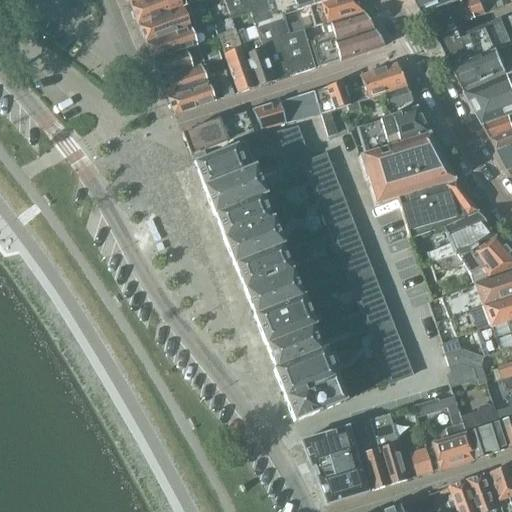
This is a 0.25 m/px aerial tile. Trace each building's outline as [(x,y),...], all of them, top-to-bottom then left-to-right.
[(138,26),(181,9),(177,0),(144,0),(135,3),(130,6),(138,26)] [(263,49),(274,82),(289,77),(277,39),(289,35),(286,28),(283,17),(308,8),(305,0),(223,0),(229,17),(248,11),(258,39),(262,49),(263,49)] [(305,0),(308,8),(332,0),(305,0)] [(353,0),(332,0),(308,8),(314,28),(321,25),(362,13),(353,0)] [(415,0),(426,17),(452,6),(467,0),(415,0)] [(511,0),(468,0),(452,6),(460,25),(511,5),(511,0)] [(452,6),(426,17),(439,41),(442,48),(454,71),(511,48),(511,42),(503,22),(466,38),(463,31),(460,25),(452,6)] [(145,44),(189,28),(181,9),(138,26),(145,44)] [(312,48),(373,30),(362,13),(321,25),(324,35),(318,37),(319,40),(310,43),(312,48)] [(511,18),(503,22),(511,42),(511,48),(454,71),(466,93),(511,72),(511,18)] [(237,95),(254,88),(235,33),(230,19),(224,21),(228,33),(217,36),(237,94),(237,95)] [(299,24),(286,28),(289,35),(302,31),(299,24)] [(152,62),(197,48),(189,28),(145,44),(152,62)] [(235,33),(254,88),(274,82),(263,49),(262,49),(258,39),(247,42),(242,30),(235,33)] [(383,47),(373,30),(312,48),(318,68),(339,61),(339,62),(383,47)] [(302,31),(289,35),(277,39),(289,77),(314,69),(302,31)] [(197,48),(152,62),(159,80),(204,65),(197,48)] [(217,53),(207,57),(210,64),(220,60),(217,53)] [(204,65),(159,80),(167,97),(210,83),(204,65)] [(360,77),(363,88),(345,93),(350,106),(347,107),(349,115),(360,110),(357,103),(367,100),(366,100),(405,87),(395,65),(360,77)] [(223,71),(215,74),(217,80),(225,78),(223,71)] [(484,126),(511,115),(511,72),(466,93),(467,96),(468,96),(471,100),(470,101),(471,103),(472,102),(475,107),(474,108),(484,124),(483,124),(484,126)] [(174,115),(204,105),(214,102),(212,98),(215,86),(214,82),(210,83),(167,97),(174,115)] [(313,92),(320,116),(321,116),(324,126),(333,123),(330,113),(347,107),(350,106),(345,93),(342,83),(313,92)] [(231,88),(221,92),(223,99),(233,95),(231,88)] [(388,110),(410,102),(411,102),(405,88),(382,96),(388,110)] [(320,116),(313,92),(296,98),(302,121),(320,116)] [(302,121),(296,98),(279,104),(284,125),(302,121)] [(284,125),(279,104),(253,112),(261,131),(284,125)] [(427,135),(417,114),(415,109),(357,129),(365,155),(427,135)] [(182,135),(190,157),(253,133),(245,114),(219,122),(182,135)] [(511,115),(484,126),(498,152),(511,146),(511,115)] [(333,123),(324,126),(328,138),(337,135),(333,123)] [(275,134),(274,135),(274,136),(274,137),(274,136),(283,157),(282,157),(283,158),(305,150),(305,149),(304,149),(297,131),(298,131),(297,129),(295,130),(275,134)] [(476,213),(452,182),(439,158),(439,159),(438,160),(434,152),(435,152),(436,153),(437,153),(427,135),(365,155),(359,157),(365,177),(367,177),(376,206),(396,200),(408,241),(410,240),(424,235),(442,228),(476,213)] [(196,163),(194,164),(194,166),(195,166),(200,179),(204,188),(203,189),(203,190),(254,170),(254,168),(253,169),(253,168),(245,147),(244,144),(236,147),(234,148),(196,163)] [(511,149),(500,154),(509,173),(511,172),(511,149)] [(305,150),(283,158),(283,159),(288,170),(287,171),(288,172),(290,171),(303,166),(303,165),(310,163),(309,162),(305,150)] [(310,163),(303,165),(303,166),(308,178),(308,179),(331,170),(331,169),(330,169),(326,157),(325,156),(324,156),(309,162),(310,163)] [(254,170),(203,190),(213,216),(214,216),(265,196),(264,194),(255,171),(254,170),(255,170),(254,170)] [(331,170),(308,179),(308,180),(309,180),(318,203),(317,203),(318,204),(341,195),(340,194),(331,171),(331,170)] [(341,195),(318,204),(327,228),(328,229),(350,220),(350,219),(341,195)] [(265,196),(214,216),(214,217),(215,217),(215,218),(220,230),(224,239),(223,240),(223,241),(272,221),(273,221),(272,220),(270,220),(270,221),(269,220),(261,199),(264,198),(265,197),(265,196)] [(427,254),(426,254),(430,264),(470,253),(494,237),(488,228),(484,223),(476,213),(442,228),(446,238),(447,238),(449,244),(427,254)] [(350,220),(328,229),(338,254),(338,255),(361,246),(360,245),(350,220),(351,220),(350,220)] [(272,221),(223,241),(224,241),(228,252),(233,264),(233,265),(233,266),(282,246),(282,245),(281,244),(273,222),(272,221)] [(511,268),(511,257),(507,252),(507,251),(494,237),(470,253),(430,264),(433,274),(462,266),(469,276),(472,283),(511,268)] [(282,246),(233,266),(233,267),(234,267),(239,278),(244,290),(244,291),(244,292),(291,273),(291,272),(290,271),(281,248),(281,247),(283,247),(282,246)] [(361,246),(338,255),(338,256),(348,281),(348,282),(371,273),(371,272),(361,247),(361,246)] [(291,273),(244,292),(244,293),(245,293),(249,304),(254,316),(254,317),(253,318),(254,319),(303,300),(303,298),(301,299),(301,298),(292,274),(291,274),(292,274),(291,273)] [(371,273),(348,282),(349,283),(349,282),(359,308),(382,299),(381,299),(371,274),(372,274),(371,273)] [(440,300),(441,301),(448,319),(470,311),(471,312),(511,297),(511,273),(474,287),(440,300)] [(488,328),(511,320),(511,297),(471,312),(470,311),(448,319),(456,339),(475,333),(489,329),(488,328)] [(382,299),(359,308),(359,309),(369,334),(369,335),(392,326),(392,325),(382,300),(382,299)] [(303,300),(254,319),(255,321),(260,333),(264,345),(264,346),(314,326),(313,326),(313,325),(304,301),(303,300)] [(489,329),(475,333),(483,358),(486,358),(498,353),(508,349),(511,347),(511,320),(488,328),(489,329)] [(314,326),(264,346),(265,347),(266,346),(275,371),(273,372),(274,373),(325,353),(325,352),(323,352),(321,353),(311,329),(311,328),(312,328),(314,327),(314,326)] [(392,326),(369,335),(370,336),(380,361),(379,361),(380,361),(403,353),(402,352),(392,327),(393,327),(392,326)] [(442,344),(445,356),(460,352),(457,340),(442,344)] [(460,352),(445,356),(449,368),(466,362),(480,367),(483,358),(463,351),(460,352)] [(511,351),(494,356),(500,378),(511,375),(511,351)] [(325,353),(274,373),(279,385),(283,397),(284,398),(284,399),(335,379),(335,378),(335,379),(335,378),(325,354),(325,353)] [(403,353),(380,361),(380,362),(384,373),(407,364),(407,363),(403,353)] [(466,362),(449,368),(451,374),(457,372),(467,368),(473,370),(475,378),(478,386),(486,384),(484,377),(480,367),(466,362)] [(407,364),(384,373),(388,384),(389,384),(388,384),(389,384),(389,385),(389,386),(391,385),(410,377),(412,377),(412,376),(411,375),(407,365),(407,364)] [(449,387),(461,383),(457,372),(451,374),(446,375),(449,387)] [(511,376),(500,381),(504,392),(511,389),(511,376)] [(335,379),(284,399),(284,400),(293,421),(293,422),(294,423),(295,423),(295,422),(317,414),(318,414),(318,413),(343,404),(345,403),(344,402),(344,401),(336,381),(336,380),(335,379)] [(432,445),(439,472),(473,461),(459,418),(454,398),(438,403),(441,411),(447,409),(450,418),(450,417),(453,427),(445,429),(448,440),(432,445)] [(475,413),(459,418),(473,461),(506,450),(494,409),(493,407),(490,408),(486,405),(478,408),(475,413)] [(511,448),(511,411),(511,409),(496,414),(506,450),(511,448)] [(387,417),(370,423),(374,439),(375,438),(389,487),(406,482),(406,481),(406,480),(395,445),(396,445),(391,428),(387,417)] [(370,423),(364,424),(368,440),(374,439),(370,423)] [(313,467),(315,472),(320,470),(358,460),(349,427),(304,440),(302,441),(309,462),(311,468),(313,467)] [(368,440),(358,443),(372,492),(389,487),(375,438),(374,439),(368,440)] [(408,455),(416,479),(432,473),(425,449),(408,455)] [(321,471),(315,473),(317,478),(316,479),(316,481),(317,480),(318,485),(326,504),(326,506),(328,505),(365,494),(365,495),(367,494),(366,492),(357,460),(321,471)] [(511,477),(509,467),(489,474),(499,502),(509,499),(511,508),(511,477)] [(491,511),(494,511),(482,476),(465,482),(475,511),(491,511)] [(475,511),(465,482),(448,488),(457,511),(475,511)]
